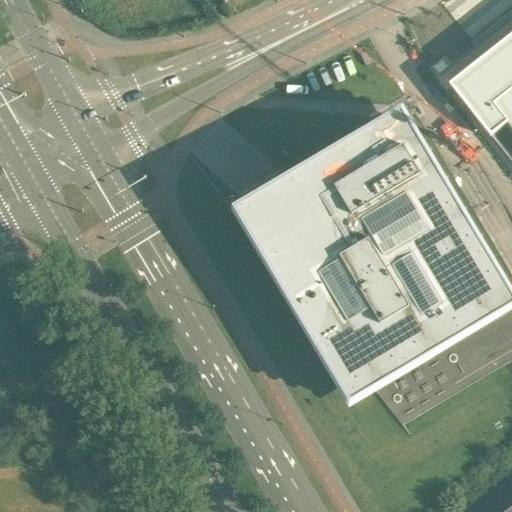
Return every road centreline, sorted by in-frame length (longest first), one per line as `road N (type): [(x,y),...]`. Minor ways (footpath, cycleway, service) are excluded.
road 1 (secondary): [(304,511),(93,155)]
road 2 (secondary): [(31,185),(227,511)]
road 3 (tertiary): [(93,155),(381,0)]
road 4 (tertiary): [(325,0),(72,118)]
road 5 (secondary): [(72,118),(5,0)]
